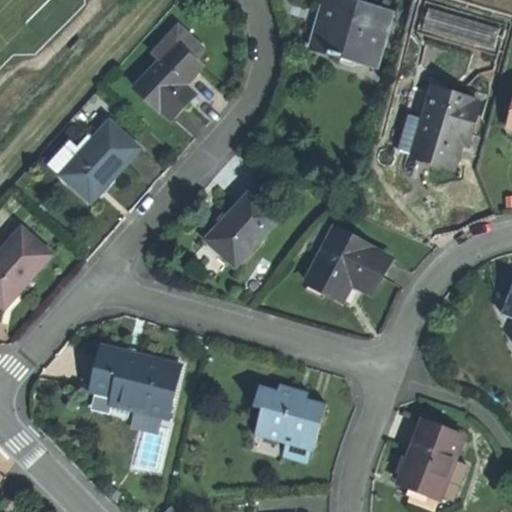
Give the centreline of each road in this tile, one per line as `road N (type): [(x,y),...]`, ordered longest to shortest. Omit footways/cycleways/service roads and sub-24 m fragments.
road 1 (residential): [(105,277),(240,122),(257,91),(266,52),(255,0)]
road 2 (residential): [(105,277),(141,297),(388,367)]
road 3 (track): [(156,0),(1,170)]
road 4 (residential): [(388,367),(412,313),(451,261),(511,234)]
road 5 (residential): [(0,388),(105,277)]
road 6 (residential): [(350,511),(352,478),(388,367)]
road 7 (tertiary): [(0,419),(88,511)]
